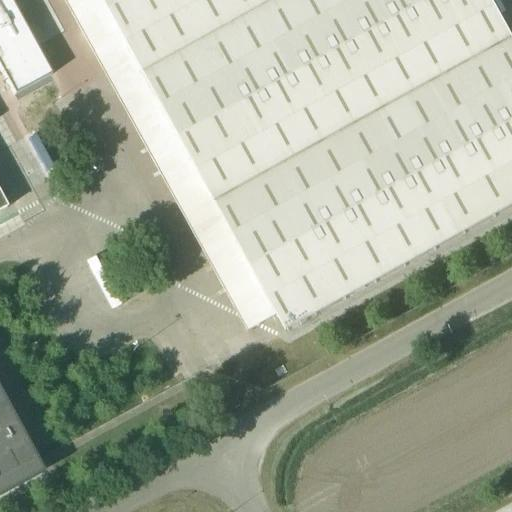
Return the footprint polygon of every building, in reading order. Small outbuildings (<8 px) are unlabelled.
[(197,173),(285,331),(286,333),(309,320),(511,207),(511,39),(490,0),(63,0),(167,190),(197,173)] [(14,39),(0,35),(0,73),(4,74),(17,67),(22,53),(14,39)] [(2,85),(13,106),(36,94),(24,72),(2,85)] [(0,238),(16,230),(10,219),(0,224),(0,238)] [(0,481),(38,461),(0,387),(0,481)]
